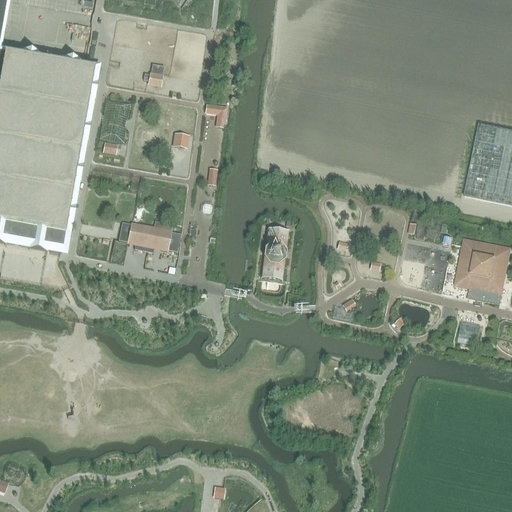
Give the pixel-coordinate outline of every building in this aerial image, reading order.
[(0,0),(0,243),(62,255),(73,192),(95,69),(0,52),(0,49),(8,0),(0,0)] [(163,78),(149,75),(147,88),(161,90),(163,78)] [(206,107),(205,117),(217,118),(215,130),(225,131),(227,110),(206,107)] [(511,132),(478,126),(463,198),(511,207),(511,132)] [(190,137),(174,135),(172,149),(188,151),(190,137)] [(107,153),(121,156),(123,146),(110,143),(107,153)] [(215,213),(216,204),(207,203),(207,212),(215,213)] [(120,233),(118,243),(128,244),(128,245),(135,247),(134,252),(153,255),(154,250),(167,253),(167,252),(177,254),(181,236),(171,234),(171,233),(172,227),(155,223),(153,230),(122,224),(120,233)] [(410,225),(408,236),(414,237),(417,226),(410,225)] [(289,233),(267,230),(261,280),(282,283),(289,233)] [(463,240),(454,288),(502,298),(505,279),(511,250),(463,240)] [(348,246),(339,243),(337,251),(346,254),(348,246)] [(380,265),(371,263),(369,272),(379,273),(380,265)] [(357,310),(352,301),(342,307),(347,315),(357,310)] [(404,325),(399,320),(394,325),(399,330),(404,325)] [(481,336),(464,331),(461,339),(479,344),(481,336)]
